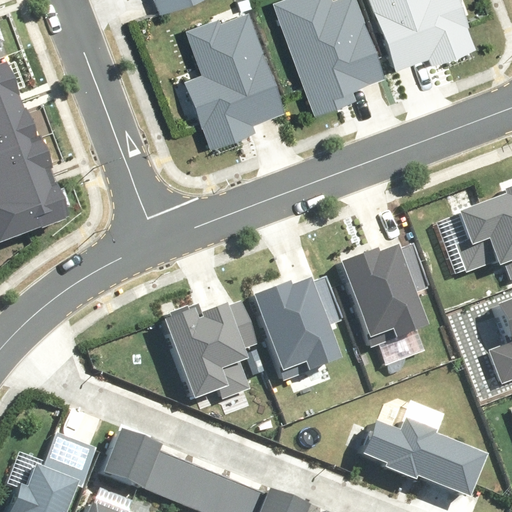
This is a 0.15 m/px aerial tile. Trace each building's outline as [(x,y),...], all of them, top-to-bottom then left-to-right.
[(264,0),(311,111),(350,95),(347,87),(386,71),(356,0),(264,0)] [(477,43),(461,0),(367,0),(391,65),(425,53),(428,61),(477,43)] [(197,72),(178,78),(203,146),(251,128),(248,120),(282,108),(244,2),(180,25),(197,72)] [(3,65),(0,65),(0,107),(16,102),(3,65)] [(16,102),(0,107),(0,149),(30,139),(16,102)] [(30,139),(0,149),(0,191),(44,175),(30,139)] [(44,175),(0,191),(0,233),(58,212),(44,175)] [(511,186),(452,207),(462,235),(451,238),(461,268),(487,259),(488,263),(499,259),(505,275),(511,272),(511,186)] [(369,248),(334,263),(364,336),(387,326),(390,334),(418,323),(405,291),(422,284),(405,245),(393,250),(390,244),(371,252),(369,248)] [(283,278),(247,293),(277,365),(300,356),(303,364),(331,353),(318,321),(335,314),(319,274),(306,280),(303,274),(284,282),(283,278)] [(502,341),(487,347),(500,381),(511,376),(511,297),(489,306),(502,341)] [(160,313),(187,391),(215,382),(219,393),(248,383),(239,357),(243,356),(240,345),(256,339),(242,299),(226,305),(224,299),(191,310),(189,303),(160,313)] [(369,418),(356,451),(376,459),(374,465),(408,478),(409,473),(463,494),(479,452),(428,432),(430,428),(398,415),(393,427),(369,418)] [(8,511),(57,511),(69,481),(79,485),(95,442),(49,424),(34,462),(29,460),(19,485),(13,483),(3,510),(8,511)] [(113,426),(96,469),(137,485),(138,481),(152,447),(154,442),(113,426)] [(152,447),(138,481),(173,494),(186,461),(152,447)] [(225,475),(186,461),(173,494),(212,509),(225,475)] [(252,511),(261,490),(225,475),(212,509),(218,511),(252,511)] [(262,486),(261,490),(252,511),(298,511),(303,501),(262,486)]
